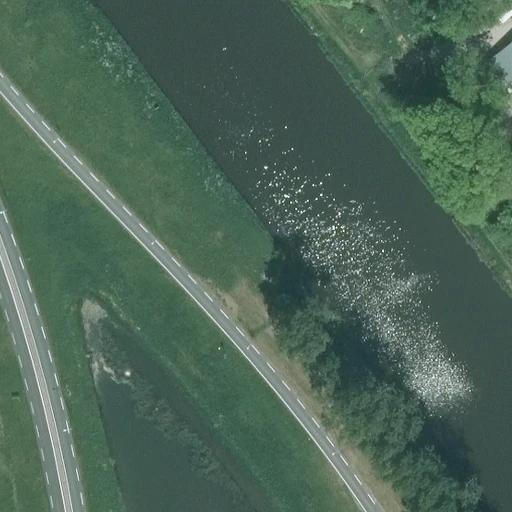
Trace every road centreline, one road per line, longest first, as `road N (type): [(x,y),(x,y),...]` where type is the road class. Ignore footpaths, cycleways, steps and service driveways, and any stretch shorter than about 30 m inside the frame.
road 1 (primary): [(371,511),(261,366),(0,83)]
road 2 (primary): [(77,511),(47,373),(0,221)]
road 3 (primary): [(0,279),(58,511)]
